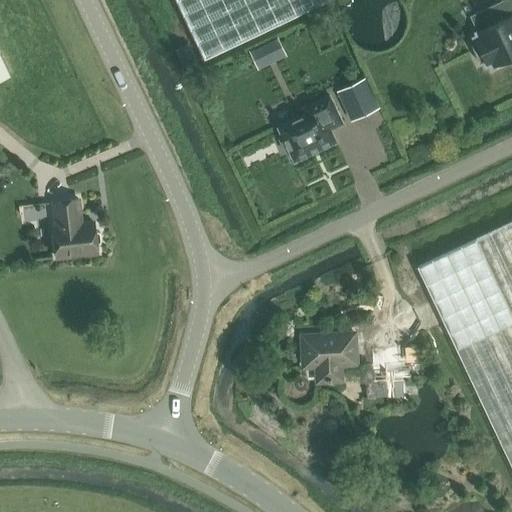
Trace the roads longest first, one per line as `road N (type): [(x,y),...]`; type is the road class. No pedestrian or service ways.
road 1 (unclassified): [(201,283),(232,279),(511,149)]
road 2 (unclassified): [(201,283),(192,244),(77,0)]
road 3 (unclassified): [(159,441),(201,283)]
road 4 (tertiary): [(0,423),(67,424),(159,441)]
road 5 (tertiary): [(280,511),(237,478),(159,441)]
